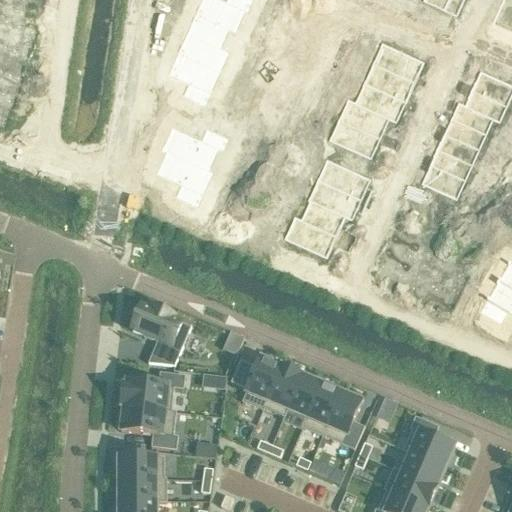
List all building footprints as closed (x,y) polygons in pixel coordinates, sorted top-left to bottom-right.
[(217,0),(202,0),(195,16),(236,35),(245,14),(248,15),(254,2),(248,0),(226,0),(225,3),(217,0)] [(424,1),(423,3),(456,18),(464,0),(425,0),(425,1),(424,1)] [(511,0),(503,0),(492,26),(511,34),(511,0)] [(386,3),(383,11),(394,16),(398,8),(386,3)] [(398,8),(394,16),(405,21),(409,13),(398,8)] [(195,16),(186,35),(227,54),(228,53),(236,35),(195,16)] [(0,22),(0,49),(24,60),(34,37),(0,22)] [(186,35),(177,55),(221,75),(230,54),(228,53),(227,54),(186,35)] [(348,41),(343,52),(351,56),(356,44),(348,41)] [(382,45),(373,66),(415,85),(419,75),(418,75),(423,64),(382,45)] [(0,49),(0,76),(15,82),(24,60),(0,49)] [(250,51),(244,62),(252,66),(258,54),(250,51)] [(343,52),(338,63),(346,67),(351,56),(343,52)] [(177,55),(167,77),(188,86),(182,98),(205,109),(221,75),(177,55)] [(489,57),(486,64),(497,69),(500,62),(489,57)] [(241,61),(234,76),(245,81),(252,66),(241,61)] [(500,62),(497,69),(508,74),(511,67),(500,62)] [(373,66),(364,85),(405,104),(410,93),(411,94),(415,85),(373,66)] [(0,76),(0,102),(10,106),(19,84),(15,82),(0,76)] [(472,87),(469,96),(504,112),(511,94),(511,91),(478,77),(473,88),(472,87)] [(330,80),(325,92),(333,95),(338,84),(330,80)] [(355,105),(389,120),(388,121),(396,125),(405,104),(364,85),(355,105)] [(325,92),(320,103),(328,106),(333,95),(325,92)] [(463,111),(462,112),(491,124),(490,125),(497,128),(504,112),(469,96),(465,103),(466,104),(463,111)] [(348,101),(338,122),(380,140),(388,121),(389,120),(355,105),(348,101)] [(0,102),(0,129),(10,106),(0,102)] [(456,108),(449,124),(484,140),(490,125),(491,124),(462,112),(463,111),(456,108)] [(338,122),(329,142),(370,161),(380,140),(338,122)] [(445,132),(442,139),(477,155),(484,140),(449,124),(445,132)] [(309,128),(304,139),(312,143),(317,132),(309,128)] [(171,129),(161,152),(165,154),(165,153),(209,173),(209,172),(219,152),(223,154),(229,141),(206,130),(201,142),(190,137),(171,129)] [(304,139),(298,151),(306,154),(312,143),(304,139)] [(438,147),(434,154),(470,170),(477,155),(442,139),(438,147)] [(165,154),(155,176),(169,183),(180,188),(175,199),(198,210),(203,198),(213,176),(214,174),(209,172),(209,173),(165,153),(165,154)] [(432,162),(428,170),(463,186),(470,170),(434,154),(431,162),(432,162)] [(327,161),(317,182),(361,202),(370,181),(327,161)] [(424,179),(419,189),(454,205),(463,186),(428,170),(424,179)] [(511,176),(506,173),(501,184),(508,188),(511,178),(511,176)] [(317,182),(308,202),(310,203),(310,202),(345,218),(344,219),(351,222),(361,202),(317,182)] [(501,184),(496,195),(503,199),(508,188),(501,184)] [(270,195),(265,206),(273,209),(278,198),(270,195)] [(494,200),(489,211),(496,214),(501,203),(494,200)] [(301,221),(301,222),(336,238),(340,229),(344,219),(345,218),(310,202),(310,203),(301,221)] [(419,205),(416,213),(427,218),(430,210),(419,205)] [(430,210),(427,218),(438,223),(441,215),(430,210)] [(294,218),(284,241),(326,260),(331,247),(332,248),(336,238),(301,222),(301,221),(294,218)] [(450,219),(447,227),(458,232),(461,224),(450,219)] [(461,224),(458,232),(469,237),(472,229),(461,224)] [(394,239),(378,273),(398,282),(413,247),(394,239)] [(484,241),(479,252),(486,255),(491,244),(484,241)] [(413,247),(398,282),(412,289),(413,289),(426,261),(427,261),(430,255),(413,247)] [(479,252),(474,263),(481,266),(486,255),(479,252)] [(292,253),(286,266),(301,273),(308,260),(292,253)] [(412,289),(409,295),(418,299),(418,300),(425,304),(441,268),(427,261),(426,261),(413,289),(412,289)] [(441,268),(425,304),(434,307),(445,312),(461,277),(441,268)] [(511,295),(504,291),(492,312),(511,323),(511,295)] [(143,310),(133,334),(158,344),(149,366),(175,369),(192,330),(173,323),(174,320),(171,319),(171,318),(157,313),(153,312),(152,314),(143,310)] [(244,340),(231,335),(228,343),(240,349),(244,340)] [(242,363),(232,385),(248,392),(243,405),(264,414),(265,412),(264,411),(282,370),(262,361),(258,370),(242,363)] [(282,370),(264,411),(265,412),(285,420),(288,414),(287,413),(302,378),(282,370)] [(124,387),(122,410),(124,410),(124,409),(172,414),(172,413),(174,391),(184,392),(185,378),(160,376),(159,388),(127,384),(127,387),(124,387)] [(302,378),(287,413),(288,414),(306,421),(307,422),(322,387),(302,378)] [(226,392),(227,379),(219,379),(218,392),(226,392)] [(306,421),(302,430),(323,439),(342,395),(322,387),(307,422),(306,421)] [(342,395),(323,439),(355,453),(365,430),(354,425),(362,404),(342,395)] [(119,414),(117,429),(122,429),(121,434),(153,437),(152,450),(177,453),(178,439),(174,439),(177,414),(172,413),(172,414),(124,409),(124,410),(124,414),(119,414)] [(413,433),(404,454),(410,457),(411,456),(446,471),(455,450),(434,441),(439,430),(416,420),(411,432),(413,433)] [(261,443),(257,451),(269,456),(272,448),(261,443)] [(365,446),(360,457),(368,461),(373,449),(365,446)] [(272,448),(269,456),(280,461),(284,453),(272,448)] [(403,475),(402,475),(437,490),(446,471),(411,456),(410,457),(403,475)] [(360,457),(355,469),(363,472),(368,461),(360,457)] [(119,460),(119,483),(164,483),(164,482),(164,460),(119,460)] [(300,460),(296,468),(308,473),(311,465),(300,460)] [(205,471),(203,483),(212,484),(213,472),(205,471)] [(329,483),(340,488),(345,476),(334,471),(329,483)] [(394,471),(384,493),(387,494),(387,492),(429,510),(437,490),(402,475),(403,475),(394,471)] [(119,483),(119,504),(157,504),(157,505),(167,505),(167,482),(164,482),(164,483),(119,483)] [(203,483),(201,495),(210,497),(212,484),(203,483)] [(376,511),(428,511),(429,510),(387,492),(387,494),(378,511),(376,511)]
